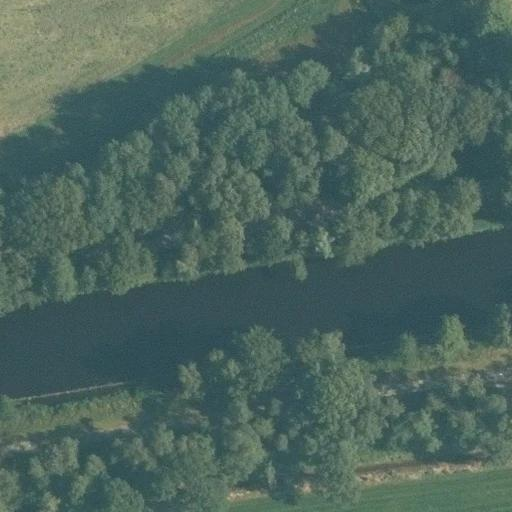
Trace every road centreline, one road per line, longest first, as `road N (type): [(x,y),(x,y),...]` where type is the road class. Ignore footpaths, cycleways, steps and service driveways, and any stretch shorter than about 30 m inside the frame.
road 1 (unclassified): [(0,268),(511,186)]
road 2 (track): [(0,434),(470,363)]
